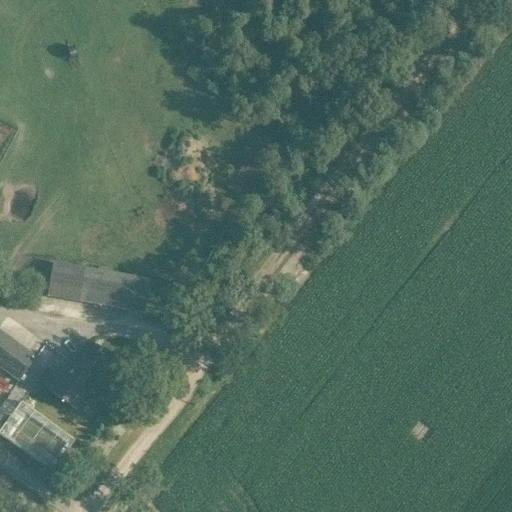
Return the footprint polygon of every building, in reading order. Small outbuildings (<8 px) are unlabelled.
[(47,297),(79,302),(143,313),(148,281),(85,270),(53,265),(47,297)] [(0,368),(18,381),(34,359),(0,333),(0,368)] [(87,344),(60,381),(46,370),(36,383),(75,411),(112,361),(87,344)] [(0,428),(17,404),(9,398),(0,410),(0,428)] [(73,441),(21,402),(0,430),(0,436),(50,473),(73,441)]
